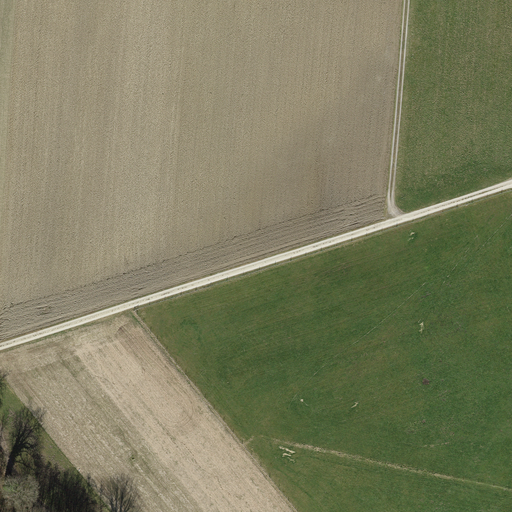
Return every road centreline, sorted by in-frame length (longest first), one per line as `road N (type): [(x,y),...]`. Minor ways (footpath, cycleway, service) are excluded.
road 1 (track): [(0,350),(511,185)]
road 2 (track): [(390,223),(407,0)]
